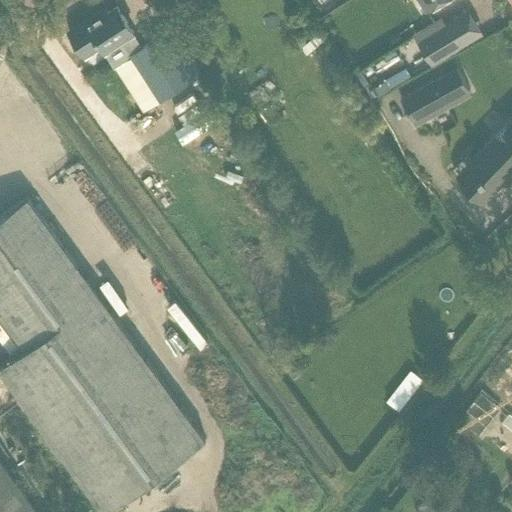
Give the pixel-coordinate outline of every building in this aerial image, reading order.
[(440,0),(420,0),(426,9),(440,0)] [(131,53),(131,54),(114,65),(142,110),(191,78),(162,33),(142,46),(132,31),(117,6),(88,25),(104,49),(121,38),(131,53)] [(464,14),(415,42),(428,65),(477,38),(464,14)] [(471,92),(457,71),(403,105),(416,126),(471,92)] [(174,128),(182,141),(214,119),(205,106),(174,128)] [(511,118),(469,161),(469,162),(464,157),(453,168),(483,198),(511,169),(511,118)] [(105,511),(206,439),(27,196),(0,215),(0,312),(25,345),(0,363),(0,370),(103,511),(105,511)] [(40,511),(0,457),(0,511),(40,511)]
